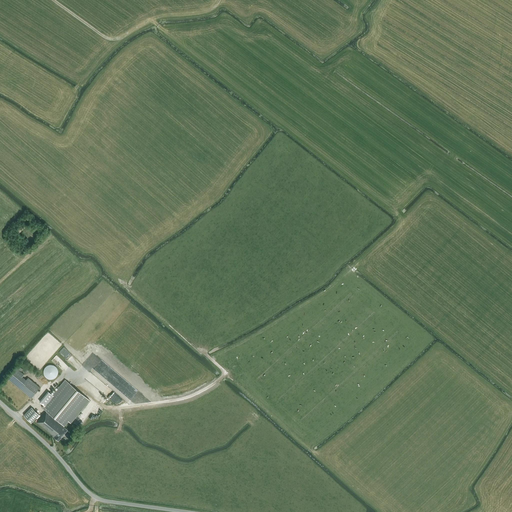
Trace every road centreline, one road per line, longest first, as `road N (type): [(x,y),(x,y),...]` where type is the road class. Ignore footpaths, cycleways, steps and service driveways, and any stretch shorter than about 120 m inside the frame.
road 1 (track): [(45,387),(63,374),(110,408),(176,400),(225,373),(202,351)]
road 2 (unclassified): [(183,511),(91,495),(0,402)]
